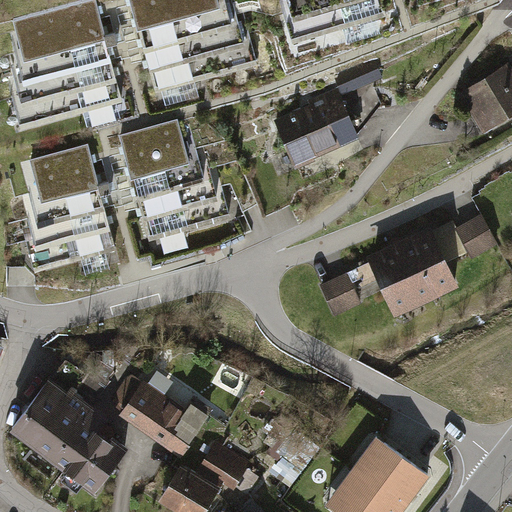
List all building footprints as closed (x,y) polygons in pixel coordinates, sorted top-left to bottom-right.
[(94,0),(85,0),(15,19),(20,39),(13,41),(18,61),(10,63),(15,81),(9,83),(20,124),(121,98),(94,0)] [(131,0),(155,88),(258,61),(247,19),(238,21),(233,3),(227,4),(225,0),(131,0)] [(381,0),(280,0),(291,38),(385,11),(381,0)] [(342,75),(347,91),(388,78),(382,62),(342,75)] [(485,136),(511,117),(511,72),(508,66),(460,99),(485,136)] [(341,94),(276,124),(297,171),(363,142),(341,94)] [(177,121),(122,136),(149,237),(232,215),(220,174),(212,176),(207,155),(199,158),(193,138),(183,141),(177,121)] [(114,246),(88,145),(32,159),(38,180),(27,183),(33,204),(25,206),(30,225),(24,227),(35,266),(114,246)] [(451,225),(299,298),(311,322),(327,314),(331,322),(384,297),(393,317),(462,284),(454,268),(497,247),(482,218),(455,231),(451,225)] [(83,377),(62,362),(12,432),(96,493),(128,449),(102,430),(108,421),(71,394),(83,377)] [(132,374),(111,405),(183,454),(214,409),(193,395),(183,409),(132,374)] [(269,409),(255,430),(271,440),(284,419),(269,409)] [(180,463),(156,501),(173,511),(206,511),(222,487),(234,494),(251,465),(244,461),(251,449),(232,437),(225,449),(216,444),(197,474),(180,463)] [(429,475),(387,443),(362,476),(404,507),(429,475)] [(400,511),(404,507),(362,476),(337,508),(342,511),(400,511)]
